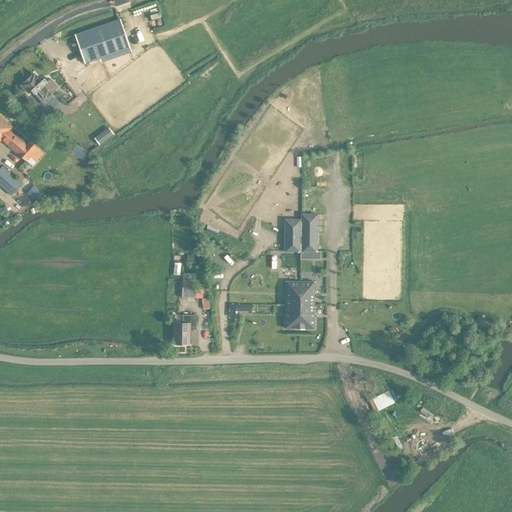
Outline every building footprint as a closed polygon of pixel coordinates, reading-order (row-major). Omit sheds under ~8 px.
[(119,19),(75,34),(85,63),(129,48),(119,19)] [(21,85),(28,93),(31,90),(34,94),(37,91),(44,98),(57,86),(50,78),(46,81),(44,78),(41,81),(34,73),(21,85)] [(0,140),(1,139),(15,151),(26,160),(32,165),(43,153),(37,148),(28,141),(13,128),(10,131),(9,130),(12,126),(0,116),(0,140)] [(109,127),(94,138),(99,145),(114,133),(109,127)] [(75,145),(71,153),(84,159),(88,151),(75,145)] [(2,166),(0,168),(0,185),(11,195),(22,183),(2,166)] [(80,176),(77,183),(86,187),(89,180),(80,176)] [(44,195),(33,186),(27,193),(38,202),(44,195)] [(301,214),(301,219),(301,251),(316,251),(317,235),(315,235),(315,214),(301,214)] [(301,251),(301,219),(286,219),(286,234),(284,234),(284,251),(301,251)] [(174,262),(172,274),(179,275),(181,263),(174,262)] [(313,328),(314,281),(285,281),(284,328),(313,328)] [(181,288),(181,298),(195,298),(195,288),(181,288)] [(476,320),(483,325),(487,319),(482,316),(479,314),(476,320)] [(196,315),(182,315),(182,323),(173,323),(174,323),(173,343),(173,344),(176,344),(176,345),(181,345),(181,344),(189,344),(189,330),(196,330),(196,315)] [(356,317),(340,316),(340,324),(340,326),(342,326),(356,326),(356,317)] [(373,397),(379,408),(397,399),(392,388),(373,397)] [(413,449),(413,454),(417,459),(422,459),(427,454),(427,449),(423,445),(418,444),(413,449)]
